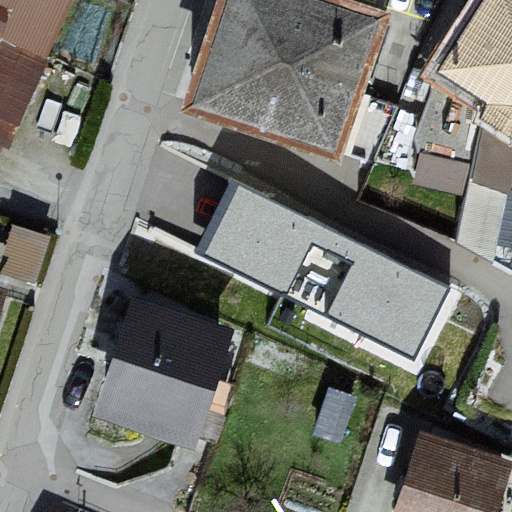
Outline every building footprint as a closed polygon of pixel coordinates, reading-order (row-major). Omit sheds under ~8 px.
[(0,0),(0,33),(7,37),(0,52),(0,135),(4,138),(68,0),(0,0)] [(376,19),(318,0),(226,0),(194,98),(333,145),(376,19)] [(511,133),(511,7),(498,0),(455,0),(414,79),(465,107),(458,124),(502,148),(511,133)] [(450,287),(230,177),(194,249),(414,359),(450,287)] [(0,250),(0,263),(35,275),(52,228),(13,214),(0,250)] [(219,333),(138,307),(105,405),(187,431),(219,333)] [(404,435),(379,511),(485,511),(500,465),(404,435)]
